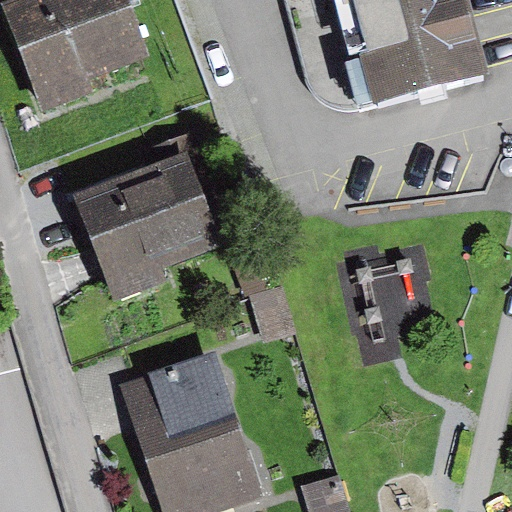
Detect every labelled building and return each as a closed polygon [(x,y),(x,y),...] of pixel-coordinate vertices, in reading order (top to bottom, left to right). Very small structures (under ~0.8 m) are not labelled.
[(121,0),(49,0),(0,19),(0,33),(36,124),(152,79),(121,0)] [(325,0),(356,111),(484,82),(462,0),(325,0)] [(199,152),(73,195),(114,316),(174,295),(165,269),(231,246),(199,152)] [(266,261),(234,270),(243,300),(253,297),(267,346),(296,338),(283,290),(275,290),(266,261)] [(221,357),(124,388),(164,511),(266,511),(271,511),(221,357)] [(349,511),(338,475),(298,486),(306,511),(349,511)]
